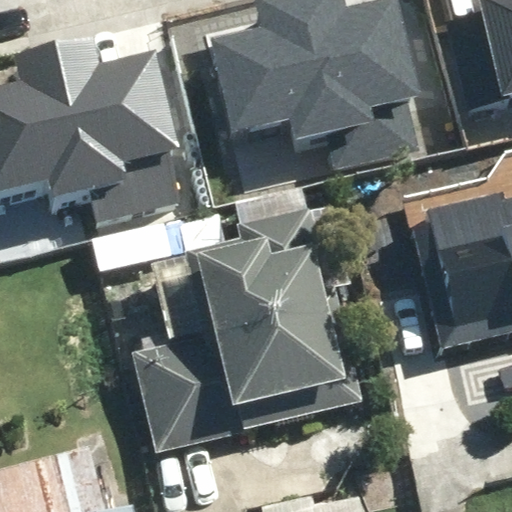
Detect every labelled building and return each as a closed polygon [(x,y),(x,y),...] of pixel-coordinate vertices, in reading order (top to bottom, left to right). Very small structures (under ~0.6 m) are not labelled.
[(422,96),(398,0),(368,0),(345,5),(344,0),(251,0),(258,26),(213,37),(236,132),(290,119),(295,139),(326,131),(335,169),(418,149),(407,100),(422,96)] [(511,0),(479,0),(483,11),(448,19),(470,105),(511,94),(511,0)] [(181,152),(156,49),(105,62),(98,32),(10,53),(17,83),(0,86),(0,187),(49,175),(54,195),(86,187),(94,225),(178,205),(166,156),(181,152)] [(492,207),(398,232),(434,368),(511,347),(511,215),(495,220),(492,207)] [(196,350),(121,370),(148,471),(356,417),(335,338),(316,343),(304,294),(317,291),(301,230),(173,264),(196,350)]
